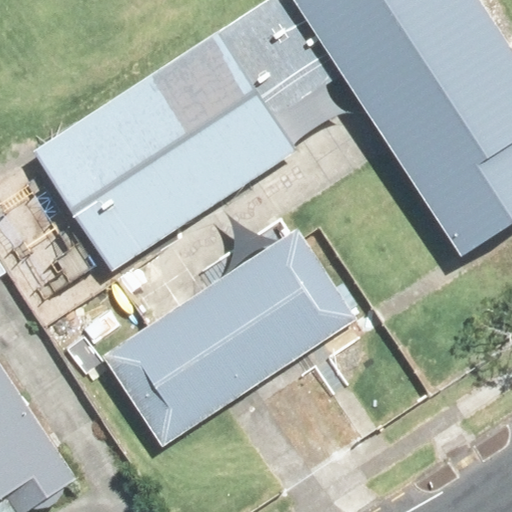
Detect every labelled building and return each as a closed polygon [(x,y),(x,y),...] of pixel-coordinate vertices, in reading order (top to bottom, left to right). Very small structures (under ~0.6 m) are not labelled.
[(511,197),(511,74),(463,0),(262,0),(426,252),(511,197)] [(197,39),(2,158),(66,262),(261,144),(197,39)] [(70,350),(133,449),(304,342),(242,243),(70,350)] [(0,511),(53,511),(94,486),(11,355),(0,362),(0,511)] [(293,386),(237,427),(286,494),(342,453),(293,386)]
